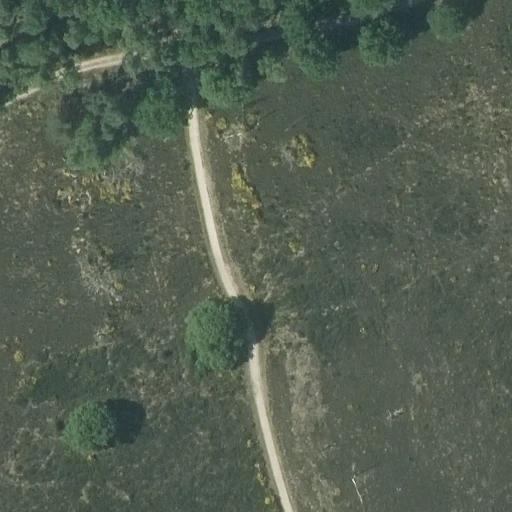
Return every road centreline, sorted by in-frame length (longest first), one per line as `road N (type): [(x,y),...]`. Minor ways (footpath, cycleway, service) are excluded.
road 1 (track): [(183,54),(216,253),(248,333),(288,511)]
road 2 (track): [(0,105),(107,62),(256,40),(421,0)]
